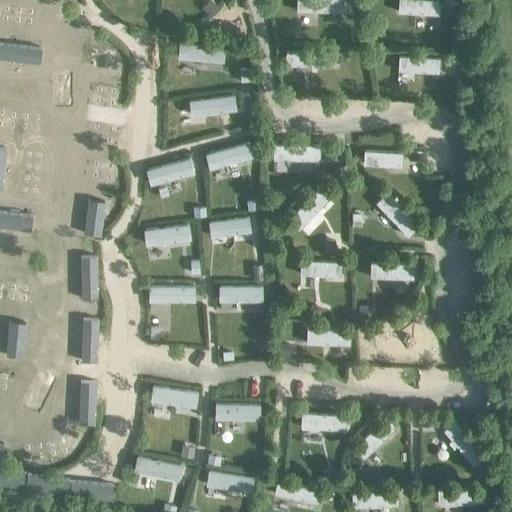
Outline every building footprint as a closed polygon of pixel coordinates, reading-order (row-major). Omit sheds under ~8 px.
[(295,0),(295,11),(343,11),(342,0),(295,0)] [(397,0),(397,12),(438,15),(438,0),(397,0)] [(177,58),(223,62),(224,46),(178,42),(177,58)] [(326,53),(285,50),(284,65),(326,67),(326,53)] [(397,71),(438,73),(439,58),(398,56),(397,71)] [(188,100),(190,116),(235,110),(233,94),(188,100)] [(249,141),(204,153),(208,169),(253,156),(249,141)] [(319,160),(319,145),(272,144),(272,159),(319,160)] [(402,152),(363,150),(362,164),(401,167),(402,152)] [(149,184),(193,173),(189,157),(145,169),(149,184)] [(298,229),(329,198),(318,188),(287,219),(298,229)] [(375,202),(407,236),(418,225),(386,192),(375,202)] [(207,221),(209,236),(250,231),(248,215),(207,221)] [(188,223),(143,229),(145,245),(190,239),(188,223)] [(340,275),(341,261),(300,260),(299,274),(340,275)] [(369,277),(412,278),(413,264),(369,262),(369,277)] [(194,285),(148,284),(148,301),(193,301),(194,285)] [(218,284),(218,301),(261,301),(261,285),(218,284)] [(306,328),(305,343),(349,344),(350,329),(306,328)] [(197,391),(152,384),(149,400),(195,407),(197,391)] [(214,403),(214,419),(259,419),(259,403),(214,403)] [(300,427),(345,430),(346,415),(300,412),(300,427)] [(394,428),(385,417),(353,447),(363,458),(394,428)] [(454,420),(443,430),(472,465),(483,456),(454,420)] [(178,480),(181,464),(135,454),(133,471),(178,480)] [(250,491),(252,476),(207,469),(205,485),(250,491)] [(276,479),(273,493),(318,503),(322,489),(276,479)] [(437,489),(437,504),(484,503),(484,487),(437,489)] [(351,492),(351,507),(398,505),(398,491),(351,492)]
